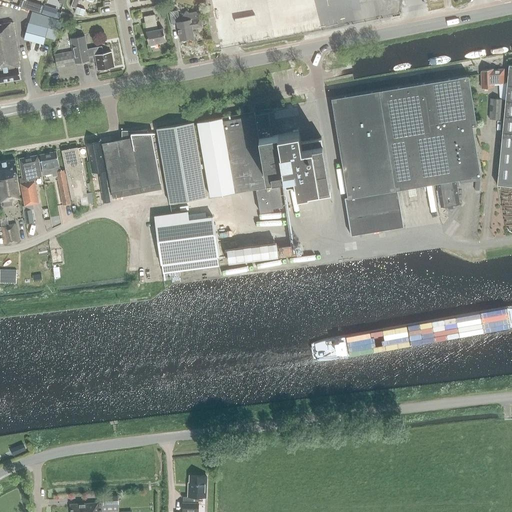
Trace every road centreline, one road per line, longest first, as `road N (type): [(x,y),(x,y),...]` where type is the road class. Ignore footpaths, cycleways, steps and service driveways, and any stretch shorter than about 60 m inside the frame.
road 1 (tertiary): [(511,395),(35,458)]
road 2 (unclassified): [(311,48),(344,244),(511,240)]
road 3 (tertiary): [(311,48),(511,6)]
road 4 (tertiary): [(136,84),(311,48)]
road 5 (residential): [(0,249),(157,198)]
road 6 (tertiary): [(0,112),(136,84)]
